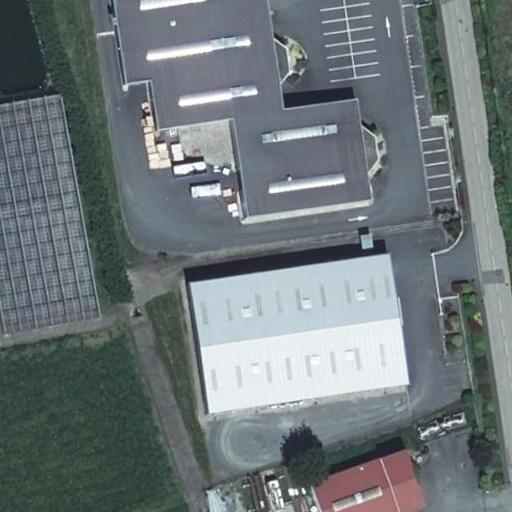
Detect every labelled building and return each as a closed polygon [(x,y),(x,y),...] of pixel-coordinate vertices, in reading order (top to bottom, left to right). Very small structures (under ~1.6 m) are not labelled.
[(111,0),(119,52),(268,13),(265,0),(111,0)] [(268,13),(119,52),(124,85),(148,82),(156,132),(230,121),(245,219),(370,201),(366,174),(378,160),(374,136),(360,126),(356,100),(281,110),(278,87),(289,72),(286,48),(271,38),(268,13)] [(0,308),(3,326),(4,335),(100,318),(96,297),(60,94),(0,105),(0,308)] [(196,283),(214,410),(410,382),(392,255),(196,283)] [(309,485),(318,511),(414,511),(423,509),(417,490),(412,491),(406,473),(411,471),(404,452),(366,465),(365,465),(309,485)]
